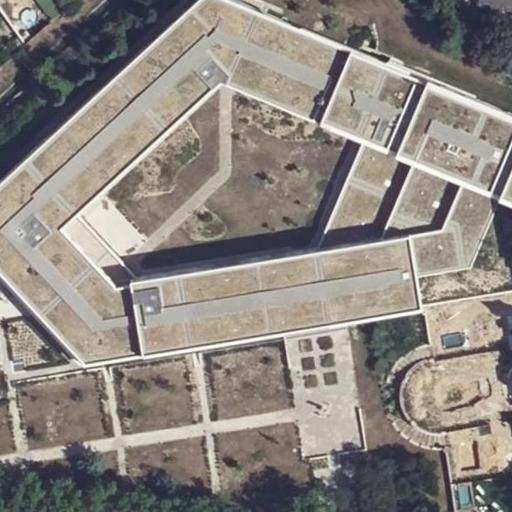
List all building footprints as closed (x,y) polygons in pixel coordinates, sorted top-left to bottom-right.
[(397,12),(389,0),(336,0),(359,36),(397,12)] [(423,317),(410,241),(122,294),(63,234),(220,86),(511,207),(511,127),(211,2),(0,188),(0,275),(84,368),(423,317)] [(28,32),(16,42),(21,47),(32,36),(28,32)] [(279,169),(280,226),(332,225),(331,207),(359,207),(359,169),(279,169)] [(511,363),(505,371),(503,381),(504,392),(508,401),(511,404),(511,363)]
